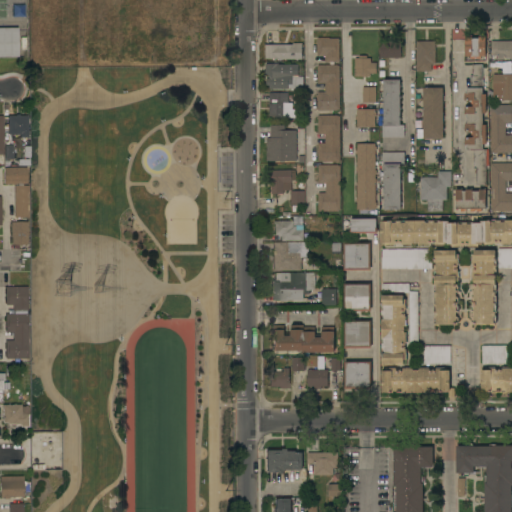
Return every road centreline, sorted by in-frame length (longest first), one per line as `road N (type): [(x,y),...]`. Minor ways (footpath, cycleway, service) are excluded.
road 1 (residential): [(243,0),(246,511)]
road 2 (residential): [(243,9),(511,9)]
road 3 (residential): [(246,422),(511,421)]
